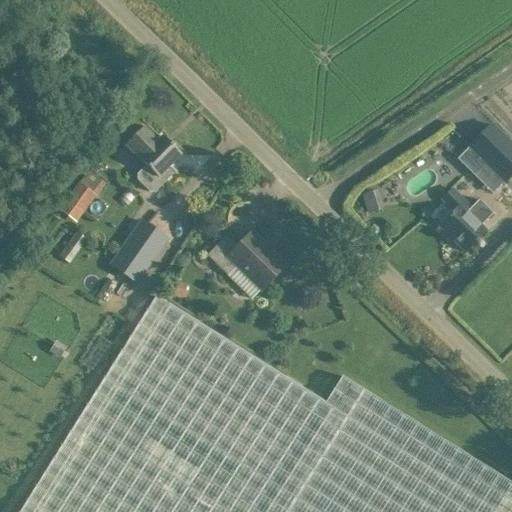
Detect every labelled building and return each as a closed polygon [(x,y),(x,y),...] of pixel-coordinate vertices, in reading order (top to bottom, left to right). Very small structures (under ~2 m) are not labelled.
[(511,174),(511,142),(493,123),(469,147),(504,183),(511,174)] [(144,127),(125,146),(145,166),(137,174),(138,180),(149,191),(155,192),(176,172),(170,166),(181,155),(163,136),(158,141),(144,127)] [(95,196),(78,183),(65,200),(82,212),(95,196)] [(439,226),(466,252),(485,232),(480,227),(494,213),(480,200),(472,209),(452,190),(442,200),(454,211),(439,226)] [(142,221),(116,259),(118,260),(134,271),(142,277),(168,239),(142,221)] [(226,236),(207,256),(227,276),(237,266),(261,290),(286,266),(272,253),(275,250),(264,240),(262,243),(251,232),(237,247),(226,236)] [(127,282),(134,271),(118,260),(111,271),(127,282)] [(185,299),(187,285),(171,282),(168,296),(185,299)] [(511,511),(511,483),(363,389),(342,376),(325,403),(156,296),(19,511),(511,511)]
